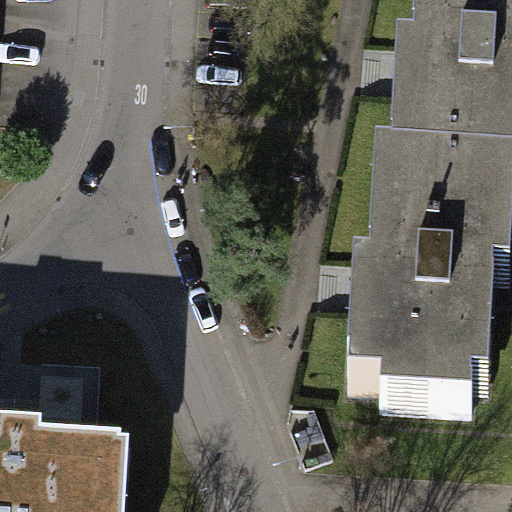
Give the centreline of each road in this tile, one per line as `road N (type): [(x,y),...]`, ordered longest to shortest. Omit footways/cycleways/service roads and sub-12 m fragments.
road 1 (residential): [(127,227),(172,294),(255,511)]
road 2 (residential): [(127,227),(131,0)]
road 3 (residential): [(0,291),(127,227)]
